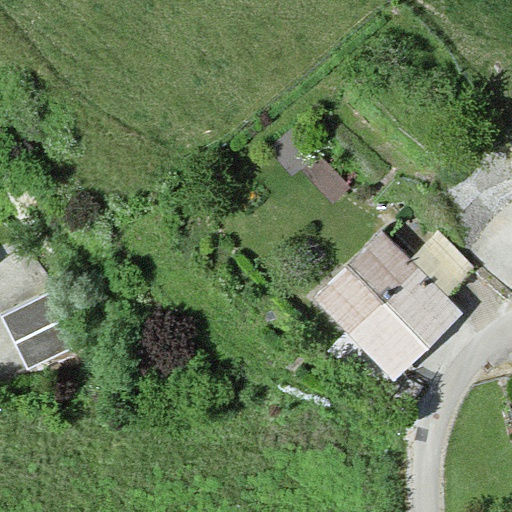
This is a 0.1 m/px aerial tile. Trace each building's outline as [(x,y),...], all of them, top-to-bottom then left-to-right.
[(294,126),(271,146),(291,168),(300,161),(314,148),(294,126)] [(346,183),(314,148),(300,161),(333,196),(346,183)] [(439,228),(408,258),(443,294),(474,264),(439,228)] [(408,258),(382,231),(317,294),(391,370),(456,308),(443,294),(408,258)] [(55,293),(4,319),(27,365),(78,340),(55,293)]
